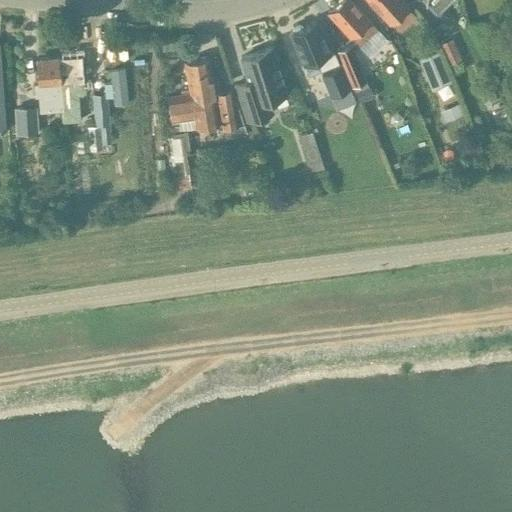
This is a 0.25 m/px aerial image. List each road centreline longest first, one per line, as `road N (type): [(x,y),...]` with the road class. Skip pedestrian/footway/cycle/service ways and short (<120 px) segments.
road 1 (unclassified): [(0,309),(511,241)]
road 2 (residential): [(30,0),(213,10),(270,0)]
